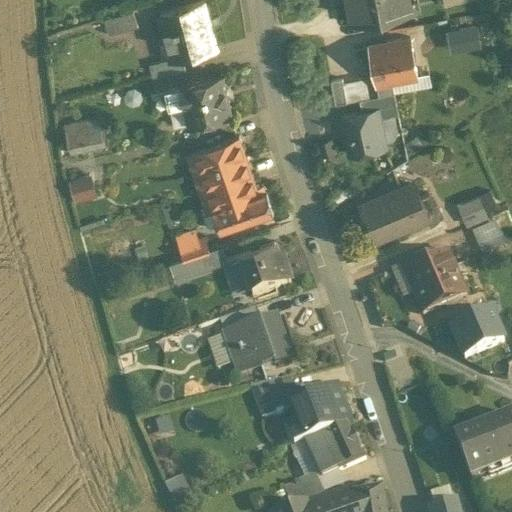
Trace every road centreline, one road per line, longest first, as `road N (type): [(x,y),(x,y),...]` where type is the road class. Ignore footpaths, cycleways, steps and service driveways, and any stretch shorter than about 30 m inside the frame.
road 1 (residential): [(360,345),(283,122),(262,0)]
road 2 (residential): [(415,511),(360,345)]
road 3 (residential): [(360,345),(407,341),(511,397)]
